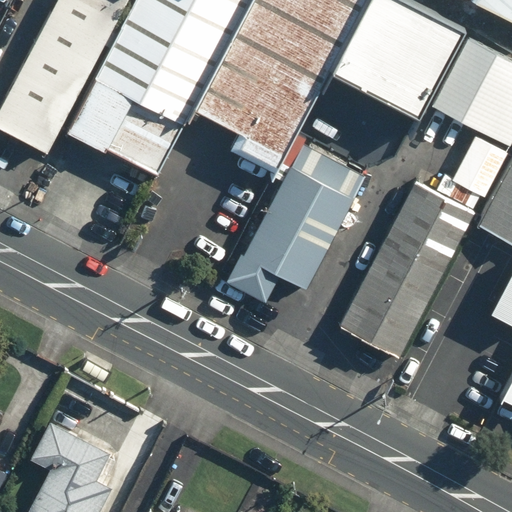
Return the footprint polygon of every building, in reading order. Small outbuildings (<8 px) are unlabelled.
[(463,26),(413,0),(56,0),(0,105),(0,112),(60,144),(74,117),(178,172),(214,104),(282,140),(324,62),(417,111),(463,26)] [(511,0),(495,0),(511,8),(511,0)] [(511,63),(469,41),(436,102),(511,142),(511,63)] [(510,148),(477,132),(455,177),(481,191),(487,194),(510,148)] [(363,174),(302,142),(231,277),(269,297),(281,273),(304,285),(363,174)] [(472,207),(481,191),(447,173),(438,189),(472,207)] [(469,213),(412,183),(338,322),(395,352),(469,213)] [(511,183),(492,222),(511,232),(511,183)] [(111,373),(86,359),(80,370),(105,384),(111,373)] [(511,376),(503,393),(511,398),(511,376)] [(117,453),(52,417),(30,456),(51,468),(26,511),(99,511),(115,483),(104,477),(117,453)] [(233,480),(218,510),(222,511),(271,511),(283,489),(256,475),(249,488),(233,480)]
